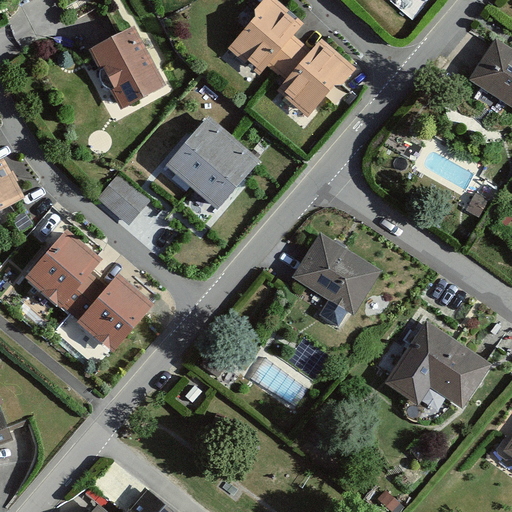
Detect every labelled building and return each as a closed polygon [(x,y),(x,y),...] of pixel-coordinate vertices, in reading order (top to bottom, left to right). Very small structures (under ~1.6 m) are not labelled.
[(274,0),(256,0),(223,45),(254,75),(262,64),(279,75),(270,91),(305,118),(353,67),(316,38),(309,48),(289,34),(301,20),(274,0)] [(133,29),(88,53),(121,113),(165,88),(133,29)] [(511,50),(491,37),(461,78),(511,109),(511,50)] [(259,161),(210,118),(172,162),(221,204),(259,161)] [(0,214),(26,200),(5,160),(0,162),(0,214)] [(152,201),(119,174),(97,199),(129,227),(152,201)] [(104,262),(68,231),(27,278),(115,354),(156,306),(120,276),(107,291),(91,278),(104,262)] [(379,269),(324,235),(300,274),(355,308),(379,269)] [(494,366),(428,322),(385,386),(419,408),(431,390),(463,412),(494,366)] [(0,408),(0,441),(10,437),(0,408)] [(100,511),(99,511),(98,511),(173,511),(149,492),(132,511),(100,511)]
